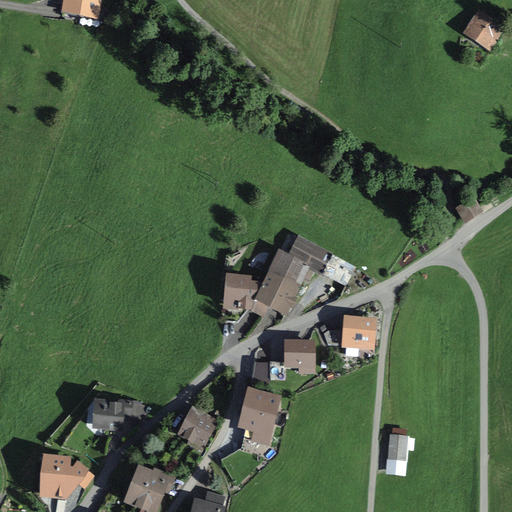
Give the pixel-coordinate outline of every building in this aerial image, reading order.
[(67,0),(66,11),(95,15),(97,0),(67,0)] [(487,46),(491,40),(495,43),(506,26),(493,17),(493,19),(490,16),(487,20),(480,15),(468,33),(487,46)] [(480,212),(475,203),(467,208),(466,205),(458,210),(466,222),(480,212)] [(263,315),(268,304),(280,281),(300,239),(299,239),(290,257),(279,252),(263,286),(248,285),(249,280),(230,279),(228,304),(239,305),(238,308),(240,309),(241,305),(253,306),(252,310),(263,315)] [(300,239),(280,281),(297,290),(305,273),(312,276),(315,271),(322,274),(332,255),(300,239)] [(297,290),(280,281),(268,304),(286,313),(297,290)] [(371,348),(373,322),(348,321),(346,355),(358,356),(358,347),(371,348)] [(312,365),(312,345),(289,345),(289,365),(312,365)] [(254,396),(246,425),(257,428),(254,440),(268,443),(271,429),(270,425),(274,407),(277,405),(278,403),(277,400),(274,399),(270,400),(254,396)] [(120,403),(119,406),(99,404),(97,426),(118,428),(119,414),(130,415),(131,404),(120,403)] [(200,448),(213,422),(205,418),(209,411),(200,406),(196,414),(195,413),(184,434),(195,440),(193,445),(200,448)] [(390,472),(402,474),(406,431),(393,430),(390,472)] [(195,449),(187,461),(194,466),(202,454),(195,449)] [(71,485),(77,484),(87,472),(78,465),(74,471),(68,470),(69,462),(48,460),(46,473),(48,474),(46,492),(63,493),(63,491),(67,495),(71,485)] [(142,473),(131,500),(143,505),(142,508),(151,511),(152,511),(163,486),(170,489),(174,479),(156,472),(153,478),(142,473)] [(111,496),(105,509),(110,511),(121,511),(126,503),(127,504),(131,496),(117,489),(113,496),(111,496)] [(208,495),(205,507),(198,506),(196,511),(220,511),(223,498),(208,495)]
